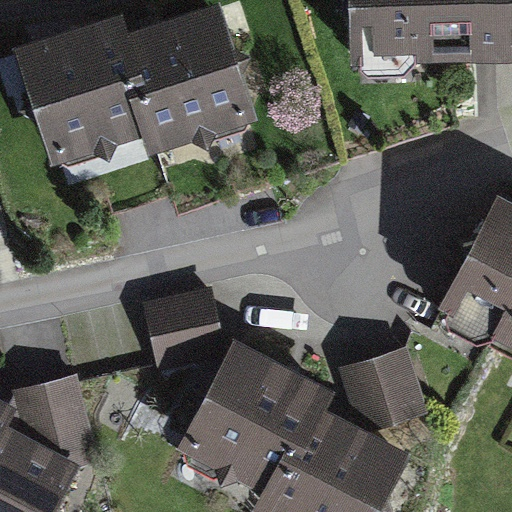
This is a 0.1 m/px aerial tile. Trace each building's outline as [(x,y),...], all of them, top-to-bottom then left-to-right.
[(511,0),(358,0),(360,55),(511,50),(511,0)] [(115,20),(19,53),(54,154),(149,121),(156,140),(247,109),(211,7),(121,38),(115,20)] [(511,206),(501,201),(449,304),(511,335),(511,206)] [(224,345),(207,284),(144,302),(161,362),(224,345)] [(323,393),(230,351),(188,443),(274,483),(262,509),(269,511),(369,511),(396,454),(312,415),(323,393)] [(406,352),(347,371),(366,429),(425,410),(406,352)] [(0,416),(4,409),(0,407),(0,511),(58,511),(78,470),(0,434),(0,416)]
